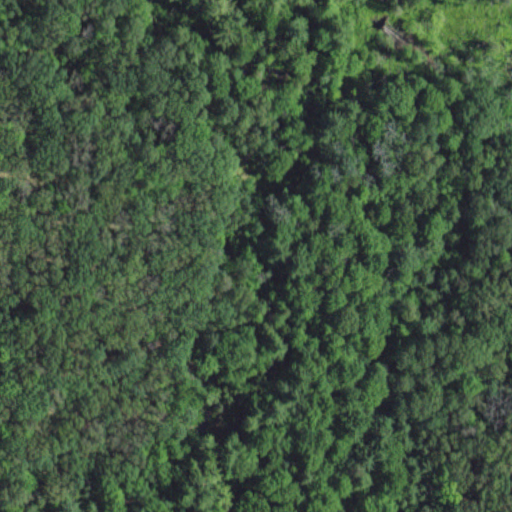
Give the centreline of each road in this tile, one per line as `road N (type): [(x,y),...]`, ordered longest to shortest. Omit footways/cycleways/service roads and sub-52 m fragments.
road 1 (track): [(193,186),(0,181)]
road 2 (track): [(511,198),(339,194)]
